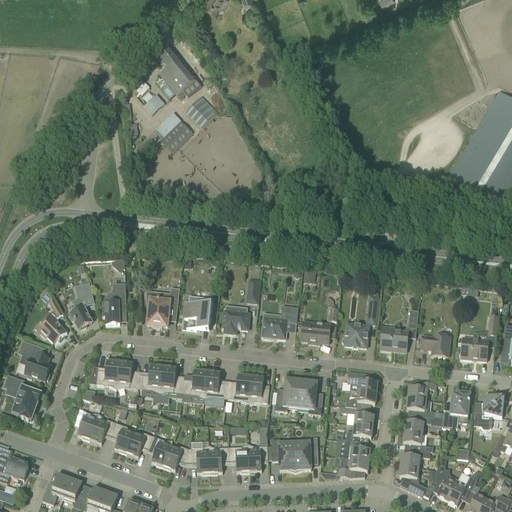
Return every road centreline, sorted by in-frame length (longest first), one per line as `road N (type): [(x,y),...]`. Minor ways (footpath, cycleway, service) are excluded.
road 1 (residential): [(392,370),(102,340),(72,359),(55,410),(62,426),(52,455)]
road 2 (secondary): [(84,218),(455,260)]
road 3 (unknown): [(387,232),(122,206)]
road 4 (unclassified): [(84,218),(97,98),(180,0)]
road 5 (residential): [(383,493),(213,498),(183,511)]
road 6 (residential): [(176,511),(159,493),(52,455)]
road 7 (secondary): [(0,312),(30,242),(84,218)]
road 8 (residential): [(383,493),(392,370)]
road 9 (residential): [(511,384),(392,370)]
